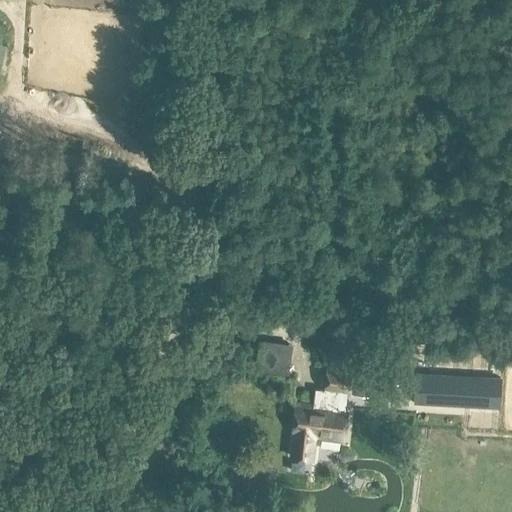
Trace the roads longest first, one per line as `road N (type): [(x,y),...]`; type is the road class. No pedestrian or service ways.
road 1 (track): [(180,0),(173,297),(153,511)]
road 2 (track): [(157,422),(0,423)]
